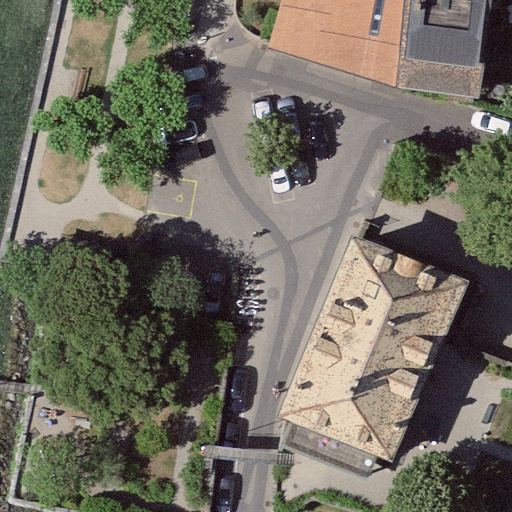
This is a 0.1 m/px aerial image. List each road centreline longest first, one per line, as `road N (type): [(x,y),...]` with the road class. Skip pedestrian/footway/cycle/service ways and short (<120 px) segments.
road 1 (residential): [(239,61),(228,229),(290,248),(250,405),(242,511)]
road 2 (residential): [(511,148),(239,61)]
